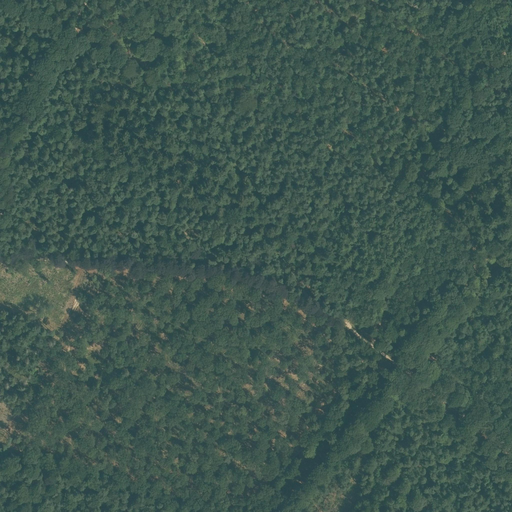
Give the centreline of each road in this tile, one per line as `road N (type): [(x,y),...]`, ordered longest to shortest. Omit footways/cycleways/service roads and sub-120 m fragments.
road 1 (track): [(511,451),(345,325),(267,283),(214,270),(0,257)]
road 2 (track): [(511,116),(453,171),(352,303),(343,324),(344,404),(257,511)]
road 3 (unknown): [(403,369),(284,511)]
road 4 (track): [(0,147),(87,0)]
